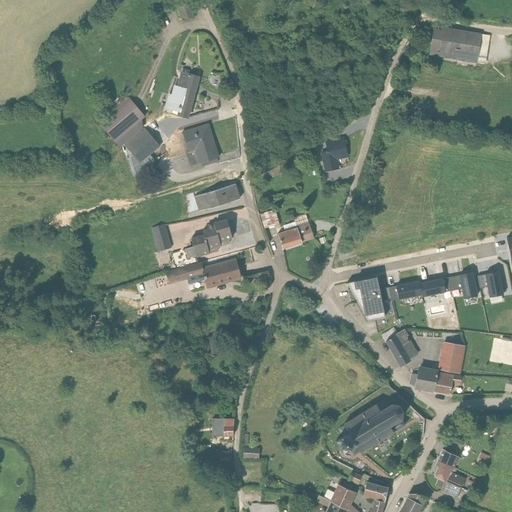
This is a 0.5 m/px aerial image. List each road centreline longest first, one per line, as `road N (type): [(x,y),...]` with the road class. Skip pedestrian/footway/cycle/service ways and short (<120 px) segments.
road 1 (unclassified): [(330,291),(398,73),(419,36),(437,26),(511,37)]
road 2 (residential): [(286,284),(260,239),(238,93),(201,0)]
road 3 (track): [(243,511),(243,421),(286,284)]
road 4 (residential): [(453,426),(412,400),(328,309)]
road 5 (residential): [(330,291),(499,257)]
